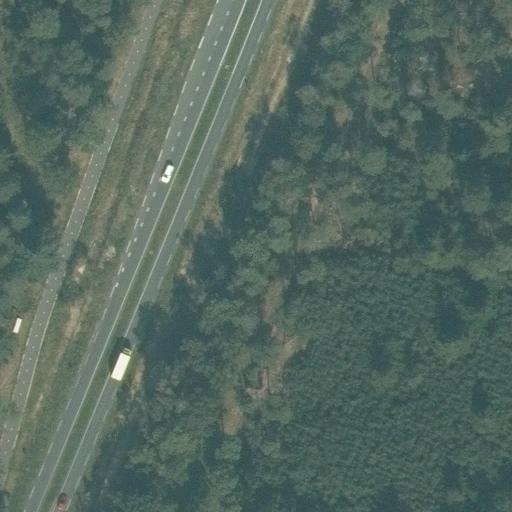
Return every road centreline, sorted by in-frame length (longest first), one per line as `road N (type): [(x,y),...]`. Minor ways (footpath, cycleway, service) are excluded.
road 1 (primary): [(239,0),(29,511)]
road 2 (primary): [(57,511),(265,0)]
road 3 (track): [(52,288),(179,341),(221,409),(176,511)]
road 4 (track): [(77,218),(0,78)]
